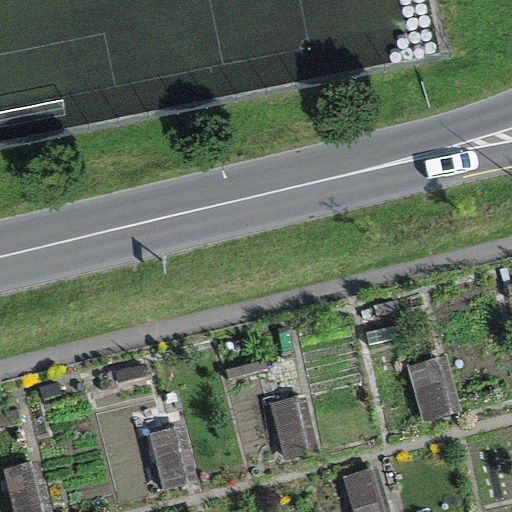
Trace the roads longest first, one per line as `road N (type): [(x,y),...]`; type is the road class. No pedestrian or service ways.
road 1 (primary): [(0,257),(350,175)]
road 2 (primary): [(511,109),(350,175)]
road 3 (primary): [(350,175),(511,154)]
